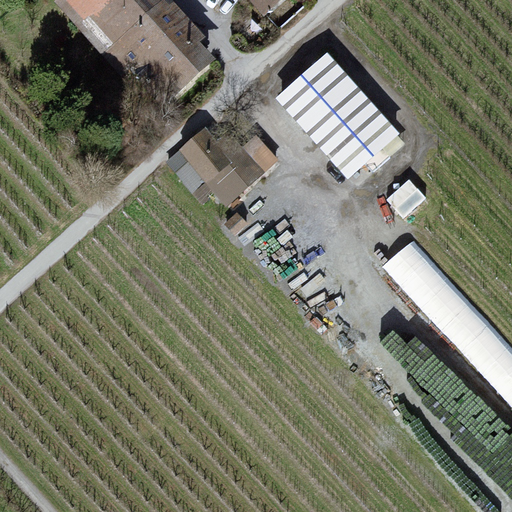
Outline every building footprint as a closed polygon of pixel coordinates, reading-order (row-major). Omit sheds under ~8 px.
[(222,53),(168,0),(69,0),(65,4),(167,107),(222,53)] [(299,0),(252,0),(277,23),(299,0)] [(326,55),(277,102),(353,181),(402,135),(326,55)] [(275,180),(216,124),(183,159),(242,215),(275,180)] [(403,214),(427,195),(411,176),(387,195),(403,214)] [(511,341),(414,235),(384,262),(511,402),(511,341)]
